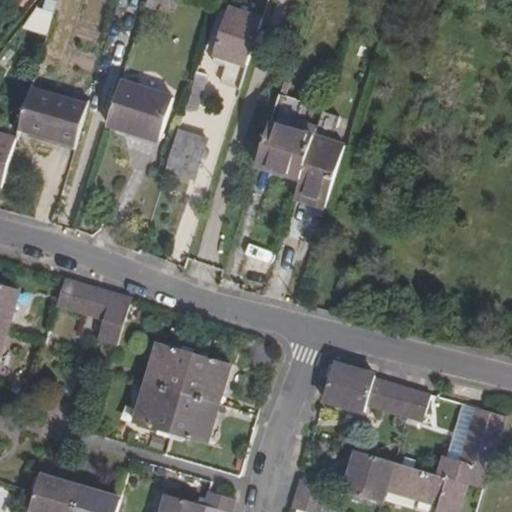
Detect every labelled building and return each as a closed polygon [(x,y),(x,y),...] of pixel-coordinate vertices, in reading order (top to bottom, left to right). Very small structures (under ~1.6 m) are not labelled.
[(56,3),(43,0),(26,30),(46,36),(56,3)] [(69,40),(78,0),(60,0),(52,37),(69,40)] [(241,88),(263,21),(233,12),(217,62),(229,66),(224,82),(241,88)] [(211,69),(200,65),(187,109),(200,108),(211,69)] [(175,98),(122,82),(108,124),(160,141),(175,98)] [(78,146),(89,106),(33,90),(21,129),(78,146)] [(283,94),(259,169),(301,182),(319,126),(299,118),(304,102),(283,94)] [(301,182),(298,192),(330,202),(348,143),(334,139),(340,117),(324,111),(319,126),(301,182)] [(180,131),(170,164),(197,172),(207,140),(180,131)] [(0,187),(3,188),(17,140),(0,134),(0,187)] [(99,287),(68,277),(59,308),(90,317),(105,322),(99,339),(119,346),(134,298),(99,287)] [(0,366),(23,291),(0,284),(0,366)] [(135,422),(210,445),(234,364),(158,342),(135,422)] [(336,361),(324,402),(365,414),(368,406),(424,422),(433,394),(378,377),(378,374),(336,361)] [(439,475),(355,450),(343,491),(386,504),(390,492),(440,506),(438,511),(462,511),(471,483),(488,488),(508,416),(465,403),(448,455),(446,454),(439,475)] [(117,511),(123,496),(43,472),(31,511),(117,511)] [(322,511),(329,487),(302,478),(293,508),(307,511),(322,511)] [(235,511),(239,500),(209,491),(205,506),(167,494),(161,511),(235,511)]
